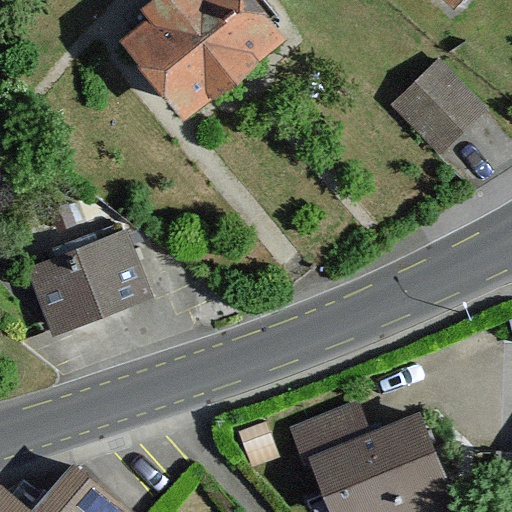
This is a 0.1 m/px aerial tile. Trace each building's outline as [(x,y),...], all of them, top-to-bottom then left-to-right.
[(264,0),(181,0),(140,34),(214,125),(306,51),(264,0)] [(441,0),(460,16),(475,0),(441,0)] [(443,58),(388,110),(449,174),(504,122),(443,58)] [(130,227),(31,269),(67,353),(166,311),(130,227)] [(362,395),(301,423),(342,511),(473,511),(427,413),(381,435),(362,395)] [(23,511),(14,504),(6,511),(133,511),(93,475),(58,511),(23,511)]
